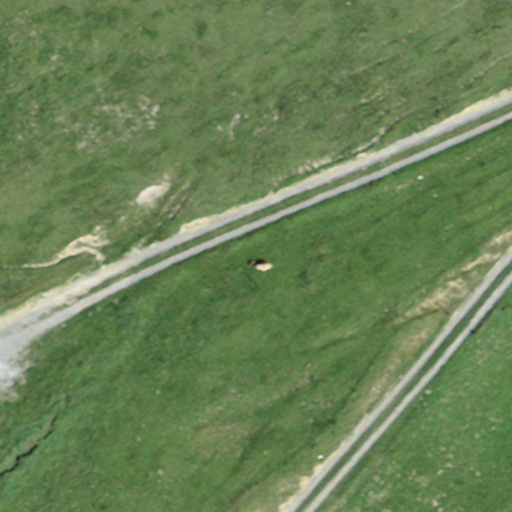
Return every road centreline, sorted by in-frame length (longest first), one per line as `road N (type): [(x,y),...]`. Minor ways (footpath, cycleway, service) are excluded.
road 1 (track): [(0,340),(133,272),(511,108)]
road 2 (track): [(300,511),(511,265)]
